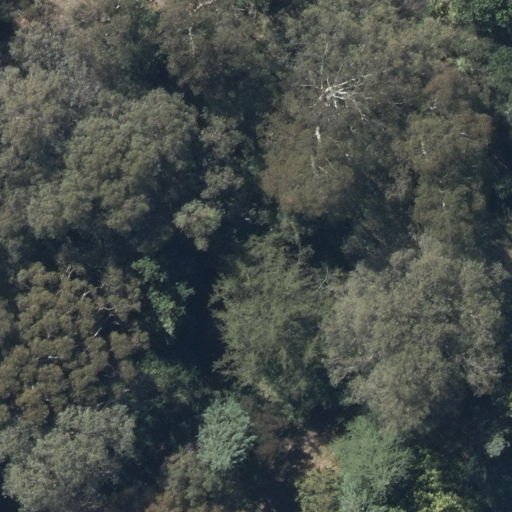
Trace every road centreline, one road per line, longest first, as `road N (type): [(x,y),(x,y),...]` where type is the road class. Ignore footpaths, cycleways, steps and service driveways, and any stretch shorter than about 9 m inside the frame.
road 1 (track): [(511,300),(285,511)]
road 2 (track): [(0,487),(172,511)]
